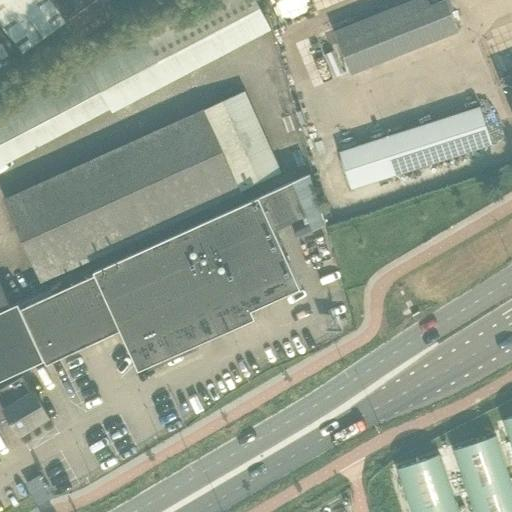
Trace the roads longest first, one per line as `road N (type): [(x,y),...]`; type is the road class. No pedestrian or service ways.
road 1 (secondary): [(511,279),(130,511)]
road 2 (secondary): [(183,511),(511,326)]
